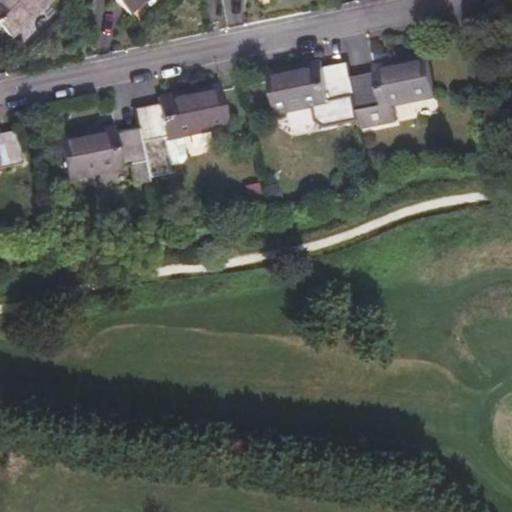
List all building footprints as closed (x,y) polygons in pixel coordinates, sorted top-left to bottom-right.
[(0,0),(0,25),(11,38),(50,0),(0,0)] [(116,0),(131,16),(147,0),(116,0)] [(375,75),(352,80),(355,96),(361,125),(362,127),(397,121),(394,107),(437,99),(428,56),(374,66),(375,75)] [(355,96),(352,80),(348,65),(323,70),(322,63),(270,73),(277,115),(331,104),(331,101),(355,96)] [(169,164),(163,137),(166,136),(166,138),(181,136),(229,127),(220,85),(159,96),(160,105),(136,110),(139,130),(145,160),(148,177),(170,173),(169,164)] [(361,125),(355,96),(331,101),(331,104),(332,109),(317,112),(320,127),(330,132),(361,125)] [(145,160),(139,130),(115,134),(113,127),(59,138),(67,180),(123,169),(122,165),(145,160)] [(0,170),(1,170),(0,166),(23,162),(18,131),(0,134),(0,170)] [(163,137),(169,164),(181,162),(185,157),(181,136),(166,138),(166,136),(163,137)]
